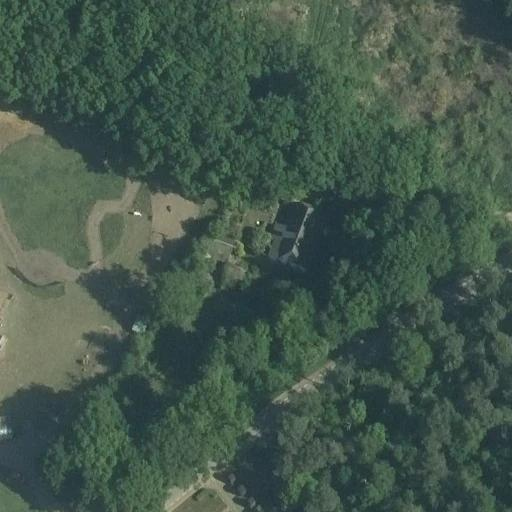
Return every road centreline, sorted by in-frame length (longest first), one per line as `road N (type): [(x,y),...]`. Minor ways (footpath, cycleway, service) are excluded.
road 1 (track): [(0,82),(193,175),(247,192),(343,200),(403,216),(511,214)]
road 2 (tertiary): [(152,511),(277,411),(511,264)]
